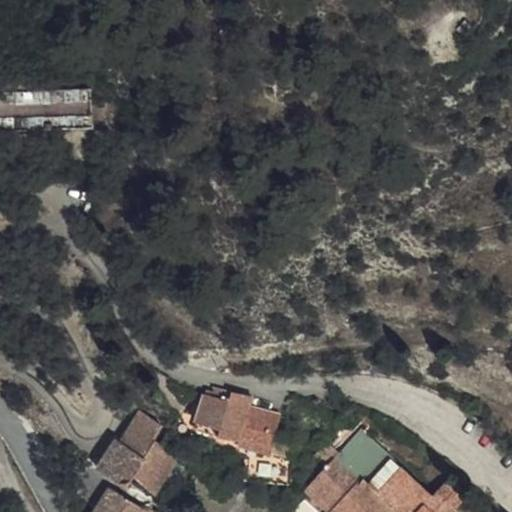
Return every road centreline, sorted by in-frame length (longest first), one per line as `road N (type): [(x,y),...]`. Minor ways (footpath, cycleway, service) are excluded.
road 1 (track): [(511,343),(396,334),(179,372)]
road 2 (unclassified): [(0,293),(67,333),(101,398),(104,425),(92,436),(76,430),(34,378),(0,361)]
road 3 (unclassified): [(0,182),(47,192),(66,205),(60,220),(0,233)]
